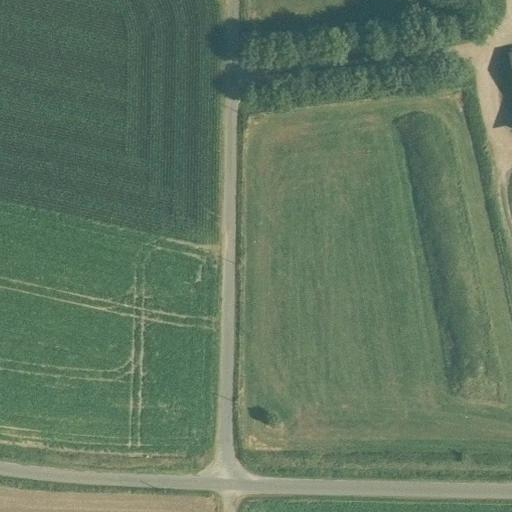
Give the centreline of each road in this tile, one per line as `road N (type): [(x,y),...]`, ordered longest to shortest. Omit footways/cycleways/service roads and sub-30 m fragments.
road 1 (track): [(228,477),(236,0)]
road 2 (track): [(511,34),(482,58),(235,87)]
road 3 (track): [(228,477),(511,485)]
road 4 (track): [(0,463),(94,475),(228,477)]
